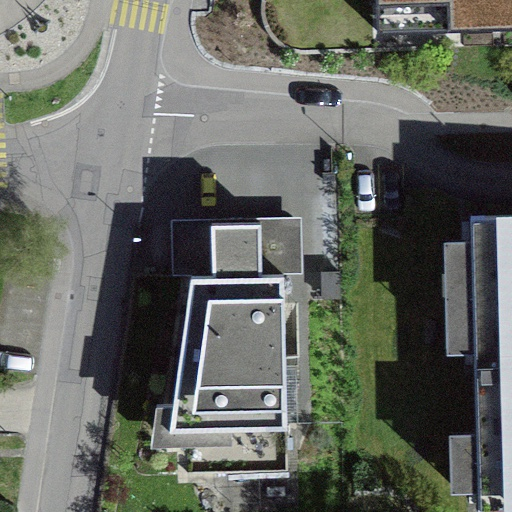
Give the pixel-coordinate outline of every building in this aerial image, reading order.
[(511,0),(377,0),(378,3),(449,1),(450,27),(511,24),(511,0)] [(476,474),(477,507),(511,506),(511,189),(495,190),(495,199),(469,199),(470,221),(444,221),(446,334),(473,334),(475,414),(449,414),(451,474),(476,474)] [(171,212),(173,268),(188,268),(172,387),(155,386),(150,436),(232,434),(233,422),(288,421),(285,268),(303,267),(302,210),(262,212),(262,206),(211,205),(209,212),(171,212)] [(342,262),(320,262),(321,296),(343,295),(342,262)] [(240,434),(229,446),(235,461),(250,464),(261,452),(256,437),(240,434)]
